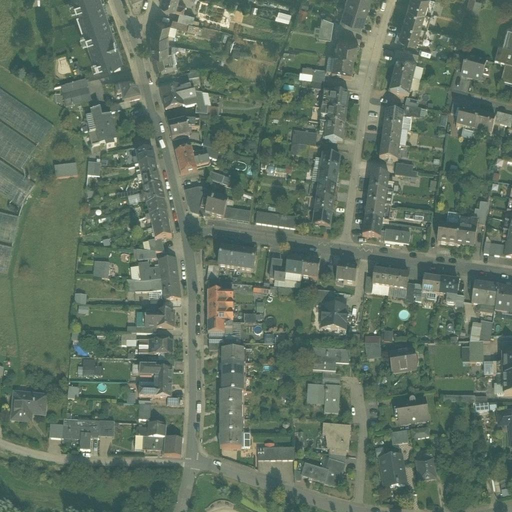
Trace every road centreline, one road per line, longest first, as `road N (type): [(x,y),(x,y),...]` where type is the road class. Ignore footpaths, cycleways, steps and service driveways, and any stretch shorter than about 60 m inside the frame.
road 1 (residential): [(391,0),(365,95),(344,252)]
road 2 (residential): [(192,463),(185,233)]
road 3 (residential): [(185,233),(129,32)]
road 4 (residential): [(192,463),(55,462),(0,446)]
road 5 (residential): [(192,463),(354,511)]
road 6 (residential): [(344,252),(511,275)]
road 7 (residential): [(185,233),(344,252)]
road 8 (residential): [(357,511),(363,425),(356,385)]
